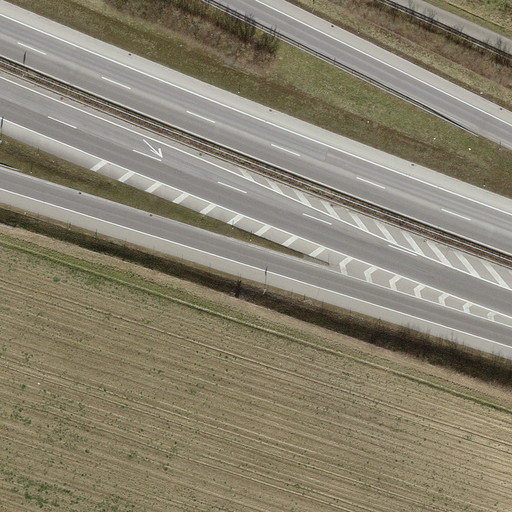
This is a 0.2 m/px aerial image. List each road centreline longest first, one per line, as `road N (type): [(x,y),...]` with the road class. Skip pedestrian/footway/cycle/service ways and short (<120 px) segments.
road 1 (motorway): [(0,93),(511,304)]
road 2 (motorway): [(511,234),(0,33)]
road 3 (primary): [(0,177),(511,333)]
road 4 (motorway): [(511,135),(236,0)]
